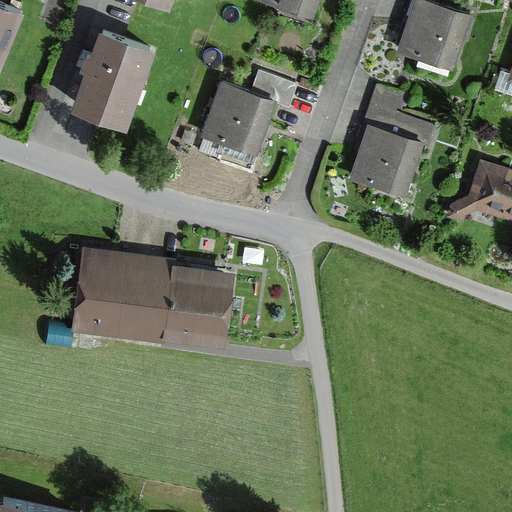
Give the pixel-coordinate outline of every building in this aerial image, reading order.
[(0,0),(0,59),(21,9),(0,0)] [(469,13),(430,0),(409,0),(406,11),(412,13),(400,48),(420,55),(422,49),(453,59),(461,37),(459,37),(462,28),(464,29),(469,13)] [(126,112),(150,46),(103,29),(94,53),(88,51),(83,65),(89,67),(77,102),(102,112),(105,104),(126,112)] [(287,104),(296,81),(260,68),(252,90),(223,80),(204,132),(224,139),(226,133),(257,144),(262,130),(261,130),(264,121),(265,122),(273,99),(287,104)] [(409,94),(377,83),(372,97),(405,108),(409,94)] [(394,116),(369,107),(358,138),(364,140),(352,175),(372,181),(374,176),(406,186),(410,172),(409,171),(412,163),(413,163),(421,141),(427,144),(434,123),(396,110),(394,116)] [(483,160),(470,199),(503,210),(502,213),(511,215),(511,173),(507,172),(508,169),(483,160)] [(87,274),(82,314),(219,331),(225,277),(102,261),(103,252),(81,249),(78,272),(87,274)] [(73,511),(74,511),(4,496),(0,511),(73,511)]
